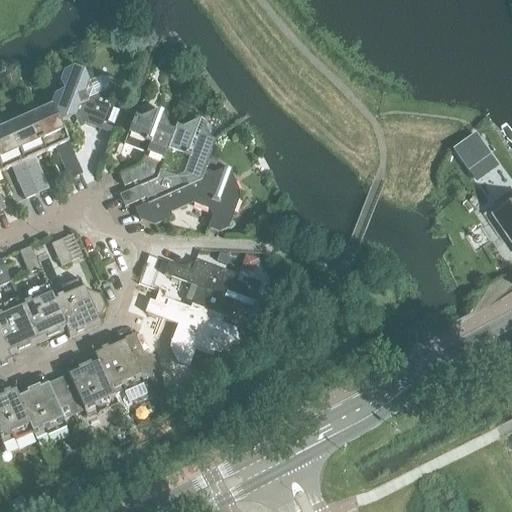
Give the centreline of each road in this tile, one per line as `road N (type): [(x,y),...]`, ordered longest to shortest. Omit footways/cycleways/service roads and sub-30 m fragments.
road 1 (residential): [(0,244),(72,212),(139,243),(132,325),(0,388)]
road 2 (secondary): [(279,456),(511,326)]
road 3 (secondary): [(165,511),(279,456)]
